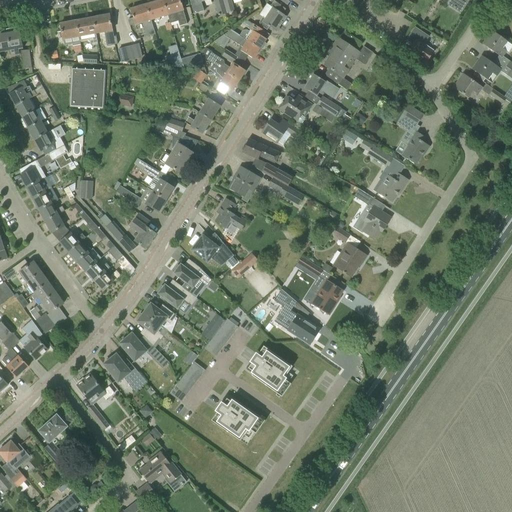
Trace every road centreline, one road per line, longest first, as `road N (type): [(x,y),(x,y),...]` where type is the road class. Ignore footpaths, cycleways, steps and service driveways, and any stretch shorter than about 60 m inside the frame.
road 1 (unclassified): [(101,331),(156,257),(312,4)]
road 2 (primary): [(308,511),(511,218)]
road 3 (residential): [(377,316),(467,165),(466,147),(428,85)]
road 4 (residential): [(101,331),(0,178)]
road 5 (residential): [(90,511),(131,478),(56,377)]
road 6 (residential): [(341,383),(251,511)]
road 7 (residential): [(428,85),(312,4)]
